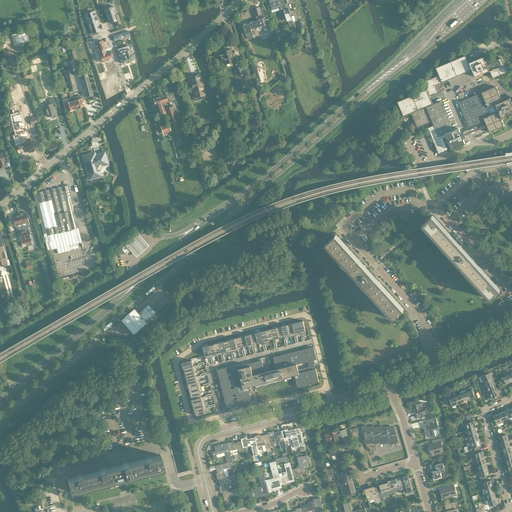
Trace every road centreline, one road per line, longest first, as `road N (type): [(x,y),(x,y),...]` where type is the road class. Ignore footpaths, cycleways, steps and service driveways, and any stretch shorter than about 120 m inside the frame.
road 1 (primary): [(0,421),(476,0)]
road 2 (primary): [(458,0),(0,401)]
road 3 (residential): [(327,389),(308,313),(202,340),(177,358),(191,424),(220,416)]
road 4 (residential): [(204,479),(175,481),(165,443),(59,471),(51,483),(58,511)]
road 5 (residential): [(110,112),(240,0)]
road 6 (residential): [(438,361),(419,314),(354,242)]
road 7 (residential): [(511,509),(483,411),(511,399)]
